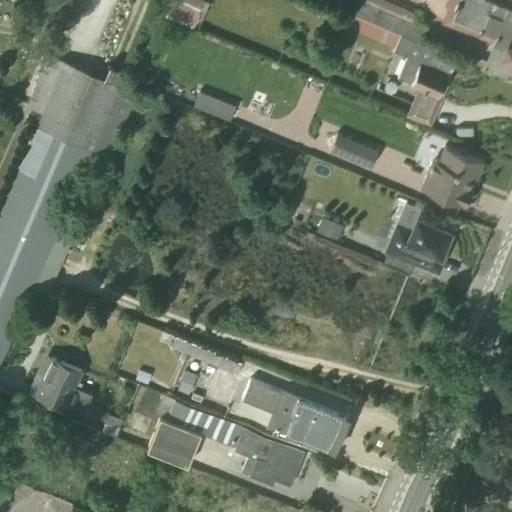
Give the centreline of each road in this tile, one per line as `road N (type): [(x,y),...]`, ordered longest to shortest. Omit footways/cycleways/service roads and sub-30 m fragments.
road 1 (unknown): [(452,408),(253,349),(80,282)]
road 2 (secondary): [(511,264),(408,511)]
